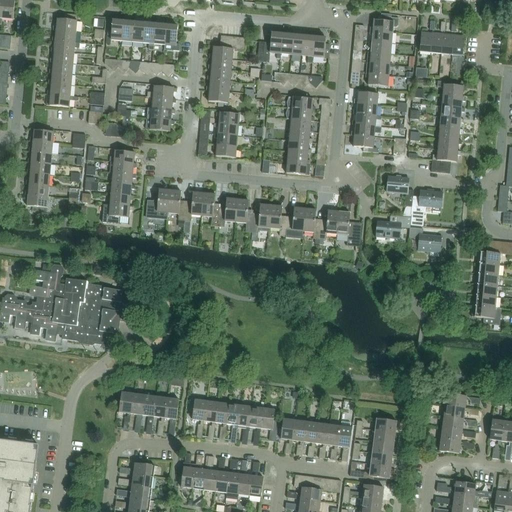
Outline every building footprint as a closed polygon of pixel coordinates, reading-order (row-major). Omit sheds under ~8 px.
[(3,0),(2,20),(13,21),(15,0),(10,0),(3,0)] [(56,31),(76,33),(78,16),(64,15),(63,20),(57,20),(56,27),(53,27),(53,31),(56,31)] [(370,32),(393,34),(393,28),(396,28),(398,26),(399,19),(391,18),(391,23),(374,21),(373,28),(370,28),(370,32)] [(124,22),(122,42),(132,43),(134,23),(127,22),(128,19),(124,19),(123,22),(124,22)] [(134,23),(132,43),(143,44),(145,24),(138,23),(138,20),(134,20),(134,23)] [(111,41),(122,42),(124,22),(123,22),(113,21),(112,31),(108,31),(107,36),(111,36),(111,41)] [(145,24),(143,44),(149,45),(148,51),(154,51),(154,45),(156,25),(149,24),(149,21),(145,21),(145,24)] [(165,46),(167,26),(166,26),(160,25),(160,22),(156,22),(156,25),(154,45),(165,46)] [(180,45),(176,45),(178,27),(170,26),(171,23),(167,23),(166,26),(167,26),(165,46),(164,51),(179,52),(180,45)] [(55,42),(75,43),(76,33),(56,31),(55,38),(52,38),(52,42),(55,42)] [(281,55),(282,35),(275,34),(276,31),(272,31),(270,44),(265,43),(263,64),(269,64),(270,54),(277,55),(277,58),(280,58),(281,55)] [(282,35),(281,55),(291,56),(293,36),(286,35),(286,32),(282,32),(282,35)] [(393,34),(370,32),(369,35),(372,36),(372,42),(372,43),(392,45),(393,34)] [(293,36),(291,56),(302,57),(304,37),(297,36),(297,33),(293,33),(293,36)] [(419,53),(430,54),(432,34),(421,33),(419,53)] [(304,37),(302,57),(307,58),(307,64),(312,64),(313,58),(315,38),(314,38),(308,37),(308,34),(304,34),(304,37)] [(432,34),(430,54),(441,55),(443,35),(432,34)] [(330,45),(325,45),(326,39),(318,38),(319,35),(315,35),(314,38),(315,38),(313,58),(328,59),(330,45)] [(452,56),(454,36),(443,35),(441,55),(452,56)] [(465,37),(454,36),(452,56),(463,57),(465,37)] [(55,42),(54,49),(51,48),(51,52),(54,53),(54,52),(74,54),(75,49),(79,50),(80,44),(75,44),(75,43),(55,42)] [(372,43),(372,42),(369,42),(368,46),(371,46),(371,53),(391,55),(392,45),(372,43)] [(232,50),(226,49),(220,49),(213,48),(212,55),(209,55),(209,59),(212,59),(232,61),(233,50),(232,50)] [(74,54),(54,52),(54,53),(53,59),(50,59),(50,63),(53,63),(73,65),(74,54)] [(367,57),(367,64),(370,64),(390,66),(391,55),(371,53),(368,53),(367,57)] [(231,72),(232,61),(212,59),(211,66),(208,66),(208,70),(211,70),(231,72)] [(116,66),(116,61),(105,60),(105,65),(114,73),(118,68),(116,66)] [(125,73),(129,69),(126,67),(127,62),(116,61),(116,66),(118,68),(125,73)] [(135,74),(140,70),(137,68),(138,63),(127,62),(126,67),(129,69),(135,74)] [(53,63),(52,70),(49,70),(49,74),(52,74),(72,76),(73,65),(53,63)] [(148,64),(138,63),(137,68),(140,70),(146,75),(150,71),(148,69),(148,64)] [(157,76),(161,72),(159,70),(159,65),(148,64),(148,69),(150,71),(157,76)] [(369,75),(389,77),(390,66),(370,64),(367,64),(366,68),(366,74),(369,75)] [(168,77),(174,72),(174,66),(159,65),(159,70),(161,72),(168,77)] [(230,82),(231,72),(211,70),(210,77),(207,76),(207,80),(210,81),(230,82)] [(427,71),(416,70),(416,78),(427,79),(427,71)] [(52,74),(51,81),(48,81),(48,85),(51,85),(71,86),(72,76),(52,74)] [(285,80),(286,75),(275,74),(274,78),(284,86),(288,82),(285,80)] [(388,88),(389,77),(369,75),(366,74),(365,78),(368,79),(368,86),(388,88)] [(296,81),(296,76),(286,75),(285,80),(288,82),(294,87),(298,83),(296,81)] [(305,88),(309,84),(307,82),(307,77),(296,76),(296,81),(298,83),(305,88)] [(316,89),(322,83),(322,82),(322,78),(307,77),(307,82),(309,84),(316,89)] [(210,81),(209,88),(206,87),(206,91),(209,92),(209,91),(229,93),(230,82),(210,81)] [(444,86),(444,83),(438,82),(437,88),(443,88),(442,97),(463,98),(463,91),(466,92),(467,88),(444,86)] [(70,97),(71,86),(51,85),(50,92),(47,91),(47,95),(50,96),(50,95),(70,97)] [(154,87),(153,93),(147,93),(147,98),(153,98),(173,100),(174,93),(177,93),(177,89),(154,87)] [(209,91),(209,92),(208,102),(218,103),(218,107),(223,108),(224,104),(228,104),(229,93),(209,91)] [(357,104),(377,106),(378,95),(358,93),(357,100),(354,100),(354,104),(357,104)] [(46,102),(46,106),(69,108),(70,101),(78,102),(78,98),(70,97),(50,95),(50,96),(49,103),(46,102)] [(463,98),(442,97),(441,107),(462,109),(462,102),(465,102),(466,99),(463,98)] [(173,100),(153,98),(152,109),(172,111),(172,110),(173,104),(176,104),(176,100),(173,100)] [(287,109),(292,109),(312,111),(315,112),(315,108),(312,107),(313,100),(288,98),(289,98),(287,103),(288,109),(287,109)] [(377,106),(357,104),(356,111),(353,111),(353,115),(356,115),(376,117),(377,106)] [(462,109),(441,107),(440,118),(461,120),(461,113),(464,113),(465,109),(462,109)] [(172,111),(152,109),(151,120),(171,121),(172,114),(175,115),(175,111),(172,110),(172,111)] [(312,111),(292,109),(287,109),(288,109),(286,114),(287,119),(286,119),(286,120),(291,120),(311,122),(314,122),(314,118),(311,118),(312,111)] [(219,124),(239,126),(240,115),(216,113),(216,117),(219,117),(219,124)] [(375,128),(376,120),(381,121),(381,117),(376,117),(356,115),(355,122),(352,122),(352,126),(355,126),(375,128)] [(461,120),(440,118),(439,129),(460,131),(460,124),(463,124),(464,120),(461,120)] [(171,121),(151,120),(147,119),(146,130),(170,132),(171,125),(174,125),(174,121),(171,121)] [(311,122),(291,120),(290,131),(310,133),(313,133),(313,129),(310,129),(311,122)] [(238,137),(239,126),(219,124),(216,124),(215,128),(218,128),(218,135),(238,137)] [(381,128),(375,128),(355,126),(354,133),(351,132),(351,136),(354,137),(354,136),(374,138),(375,134),(381,135),(381,128)] [(460,131),(439,129),(438,140),(459,141),(459,134),(462,135),(463,131),(460,131)] [(53,144),(54,133),(34,131),(33,139),(30,138),(30,142),(33,142),(53,144)] [(290,131),(289,142),(309,143),(309,144),(312,144),(312,140),(309,140),(310,133),(290,131)] [(217,146),(237,148),(238,137),(218,135),(215,135),(214,139),(217,139),(217,146)] [(354,137),(353,147),(363,148),(363,152),(377,154),(378,149),(373,149),(374,138),(354,136),(354,137)] [(459,141),(438,140),(437,150),(458,152),(458,145),(461,145),(462,141),(459,141)] [(33,142),(32,149),(29,149),(29,153),(32,153),(52,155),(52,149),(58,150),(59,144),(53,144),(33,142)] [(309,143),(289,142),(288,152),(308,154),(311,155),(311,151),(308,150),(309,144),(309,143)] [(236,159),(237,148),(217,146),(214,145),(213,149),(216,150),(216,157),(236,159)] [(458,152),(437,150),(437,156),(433,156),(432,161),(438,162),(444,162),(451,163),(457,163),(457,156),(460,156),(461,152),(458,152)] [(114,163),(134,165),(134,164),(134,157),(137,158),(138,154),(115,152),(114,163)] [(288,152),(287,163),(307,165),(310,165),(310,161),(307,161),(308,154),(288,152)] [(32,153),(31,160),(28,160),(28,164),(31,164),(51,165),(51,160),(57,160),(58,155),(52,155),(32,153)] [(134,165),(114,163),(113,174),(133,175),(133,168),(136,168),(137,165),(134,164),(134,165)] [(307,165),(287,163),(286,174),(309,176),(309,172),(310,165),(307,165)] [(31,164),(30,171),(27,171),(27,174),(30,175),(30,174),(50,176),(51,165),(31,164)] [(324,171),(315,170),(315,178),(324,179),(324,171)] [(29,185),(49,187),(50,176),(30,174),(30,175),(29,182),(26,181),(26,185),(29,185)] [(113,174),(112,184),(132,186),(132,179),(135,179),(136,175),(133,175),(113,174)] [(408,191),(409,179),(388,177),(387,193),(406,195),(405,207),(412,208),(413,197),(414,191),(408,191)] [(112,184),(111,195),(131,197),(131,190),(134,190),(135,186),(132,186),(112,184)] [(25,196),(28,196),(48,198),(49,187),(29,185),(28,192),(25,192),(25,196)] [(159,190),(158,198),(154,198),(153,202),(147,201),(146,219),(167,221),(168,214),(170,191),(159,190)] [(170,191),(168,214),(178,215),(178,221),(180,221),(184,221),(186,205),(180,205),(181,192),(170,191)] [(422,227),(423,207),(441,209),(442,193),(420,191),(419,198),(413,197),(412,208),(411,215),(411,216),(411,218),(410,226),(422,227)] [(184,221),(191,222),(191,216),(202,217),(204,194),(193,193),(192,206),(186,205),(184,221)] [(215,195),(204,194),(202,217),(212,218),(211,227),(215,227),(218,228),(219,211),(220,209),(214,208),(215,195)] [(130,208),(130,207),(130,200),(133,201),(134,197),(131,197),(111,195),(110,206),(130,208)] [(24,207),(33,208),(32,213),(47,214),(48,198),(28,196),(27,203),(24,203),(24,207)] [(219,211),(218,228),(224,228),(225,222),(235,223),(237,200),(227,199),(226,199),(225,212),(219,211)] [(237,200),(235,223),(246,224),(245,233),(252,234),(253,218),(253,215),(247,214),(248,208),(248,201),(237,200)] [(110,206),(104,205),(102,223),(119,224),(120,218),(129,219),(129,211),(132,212),(133,208),(130,207),(130,208),(110,206)] [(253,218),(252,234),(258,234),(258,231),(268,232),(269,229),(271,206),(260,205),(260,209),(259,218),(253,218)] [(271,206),(269,229),(280,230),(279,236),(285,237),(287,221),(281,220),(282,208),(281,207),(271,206)] [(287,221),(285,237),(292,237),(292,231),(303,232),(305,210),(294,209),(293,221),(287,221)] [(305,210),(303,232),(313,233),(313,239),(315,239),(319,240),(321,224),(315,223),(316,211),(305,210)] [(321,224),(319,240),(324,240),(326,241),(326,234),(337,235),(339,213),(328,212),(327,224),(321,224)] [(339,213),(337,235),(347,236),(346,246),(353,247),(354,240),(355,227),(349,227),(350,214),(339,213)] [(411,218),(390,216),(389,223),(377,222),(376,238),(400,240),(401,229),(410,229),(410,226),(411,218)] [(422,236),(423,230),(410,229),(409,239),(419,240),(418,251),(440,253),(441,238),(422,236)] [(476,264),(479,264),(499,266),(500,255),(494,254),(488,253),(480,253),(479,260),(476,260),(476,264)] [(478,274),(498,276),(499,266),(479,264),(478,271),(475,271),(475,274),(478,274)] [(80,344),(92,345),(94,344),(102,345),(104,347),(110,348),(112,346),(114,335),(118,335),(120,321),(128,322),(130,306),(129,304),(131,302),(132,296),(124,295),(122,293),(104,290),(102,288),(87,286),(85,284),(69,281),(66,283),(66,286),(61,286),(59,283),(60,279),(62,276),(63,270),(61,267),(55,267),(52,269),(52,274),(40,272),(37,274),(37,280),(40,281),(42,281),(44,283),(43,289),(40,288),(34,287),(31,290),(30,296),(37,297),(38,299),(37,304),(33,303),(33,306),(31,307),(27,307),(26,304),(26,302),(25,302),(16,301),(16,299),(14,297),(8,296),(6,298),(5,299),(3,299),(0,319),(2,322),(8,323),(9,316),(11,315),(17,316),(16,326),(18,328),(24,329),(25,323),(27,321),(32,322),(31,332),(33,334),(39,335),(40,330),(40,329),(42,328),(48,329),(46,338),(48,341),(54,342),(55,336),(57,334),(63,335),(62,339),(78,342),(80,344)] [(477,285),(497,287),(498,276),(478,274),(477,282),(474,281),(474,285),(477,285)] [(496,298),(497,287),(477,285),(476,292),(473,292),(473,296),(476,296),(496,298)] [(496,298),(476,296),(475,303),(472,303),(472,307),(475,307),(495,309),(495,308),(496,298)] [(471,314),(471,315),(471,317),(483,319),(483,325),(500,327),(501,309),(495,308),(495,309),(475,307),(474,314),(471,314)] [(130,415),(131,415),(133,394),(122,393),(119,413),(127,414),(127,417),(125,417),(124,422),(129,423),(130,415)] [(133,394),(131,415),(139,416),(138,419),(136,419),(135,423),(141,424),(142,416),(145,396),(133,394)] [(479,405),(480,399),(466,397),(446,395),(444,406),(464,409),(466,400),(469,401),(469,404),(479,405)] [(145,396),(142,416),(148,417),(147,425),(152,425),(153,418),(156,397),(145,396)] [(156,397),(153,418),(161,419),(161,422),(159,422),(158,426),(163,427),(164,419),(167,399),(156,397)] [(167,399),(164,419),(172,420),(172,423),(170,423),(169,428),(174,428),(176,421),(179,400),(167,399)] [(203,422),(204,422),(206,402),(194,400),(192,420),(201,422),(200,425),(198,425),(197,429),(202,430),(203,422)] [(206,402),(204,422),(212,423),(211,426),(209,426),(208,430),(214,431),(215,423),(218,403),(206,402)] [(218,403),(215,423),(223,424),(223,428),(220,428),(220,432),(225,433),(226,425),(229,405),(218,403)] [(229,405),(226,425),(235,426),(234,429),(232,429),(231,433),(236,434),(237,426),(238,426),(240,406),(229,405)] [(240,406),(238,426),(246,427),(245,431),(243,430),(242,435),(248,435),(249,428),(252,407),(240,406)] [(464,409),(444,406),(443,418),(463,420),(464,412),(467,412),(467,415),(477,416),(478,411),(464,409)] [(252,407),(249,428),(257,429),(257,432),(254,432),(254,436),(259,437),(260,429),(263,409),(252,407)] [(275,410),(263,409),(260,429),(270,430),(269,442),(275,443),(278,422),(273,421),(275,410)] [(463,420),(443,418),(441,429),(461,431),(462,423),(466,424),(466,426),(476,427),(477,422),(463,420)] [(284,454),(290,455),(292,441),(295,421),(283,420),(280,440),(289,441),(288,444),(286,444),(284,454)] [(397,422),(377,420),(375,431),(395,434),(397,422)] [(492,420),(489,440),(498,442),(497,445),(495,445),(494,449),(500,450),(501,442),(503,422),(492,420)] [(295,421),(292,441),(300,442),(300,446),(297,445),(296,455),(302,456),(304,443),(306,423),(295,421)] [(341,461),(346,462),(348,449),(349,449),(351,429),(350,428),(351,424),(341,422),(340,427),(337,447),(346,448),(345,451),(343,451),(341,461)] [(511,423),(503,422),(501,442),(509,443),(508,447),(506,446),(505,451),(511,452),(511,444),(511,423)] [(306,423),(304,443),(311,444),(311,447),(308,447),(307,457),(313,458),(315,444),(317,424),(306,423)] [(317,424),(315,444),(323,445),(322,449),(320,448),(318,458),(324,459),(326,446),(329,426),(317,424)] [(329,426),(326,446),(334,447),(334,450),(331,450),(330,460),(335,461),(337,447),(340,427),(329,426)] [(461,431),(441,429),(440,440),(460,442),(461,434),(464,435),(464,437),(475,439),(475,433),(461,431)] [(395,434),(375,431),(373,443),(394,445),(395,434)] [(460,442),(440,440),(438,452),(458,454),(459,446),(463,446),(463,449),(473,450),(474,444),(460,442)] [(30,511),(39,447),(9,443),(0,441),(0,511),(30,511)] [(394,445),(373,443),(372,454),(392,457),(394,445)] [(181,488),(192,489),(195,469),(195,465),(189,465),(191,455),(185,454),(183,468),(181,488)] [(392,457),(372,454),(371,465),(391,468),(392,457)] [(202,456),(196,456),(195,465),(195,469),(192,489),(204,491),(206,471),(198,470),(199,466),(201,467),(202,456)] [(213,458),(208,457),(206,471),(204,491),(215,492),(217,472),(209,471),(210,468),(212,468),(213,458)] [(225,459),(219,459),(217,472),(215,492),(226,494),(229,474),(220,473),(221,469),(223,470),(225,459)] [(229,474),(226,494),(227,494),(226,499),(237,500),(238,495),(240,475),(232,474),(232,470),(235,471),(236,461),(231,460),(229,474)] [(247,462),(242,461),(240,475),(238,495),(249,497),(251,476),(243,475),(244,472),(246,472),(247,462)] [(257,474),(259,464),(253,463),(251,476),(249,497),(261,498),(263,478),(255,477),(255,473),(257,474)] [(130,469),(120,468),(119,474),(133,476),(153,478),(155,467),(134,464),(133,472),(130,472),(130,469)] [(391,468),(371,465),(370,472),(364,473),(354,472),(350,471),(349,477),(374,480),(374,478),(389,480),(391,468)] [(118,479),(117,485),(131,487),(152,490),(153,478),(133,476),(132,484),(128,483),(128,481),(118,479)] [(446,493),(454,495),(474,497),(490,499),(491,493),(480,491),(479,492),(475,492),(475,485),(455,483),(454,491),(451,491),(451,489),(446,488),(446,493)] [(363,493),(350,492),(349,496),(362,498),(382,500),(384,488),(364,486),(363,493)] [(117,491),(116,496),(130,498),(150,501),(152,490),(131,487),(130,495),(127,494),(127,492),(117,491)] [(297,494),(287,492),(286,498),(300,500),(320,502),(322,491),(316,490),(310,489),(305,489),(301,488),(300,497),(297,496),(297,494)] [(505,511),(508,493),(496,491),(493,511),(498,511),(505,511)] [(444,505),(452,506),(472,508),(474,497),(454,495),(453,503),(450,502),(450,500),(445,499),(444,505)] [(115,502),(114,508),(128,510),(146,511),(148,511),(150,501),(130,498),(129,506),(125,506),(125,503),(115,502)] [(362,498),(361,509),(381,511),(382,500),(362,498)] [(286,504),(285,509),(298,511),(305,511),(318,511),(320,502),(300,500),(299,508),(295,507),(296,505),(286,504)]
